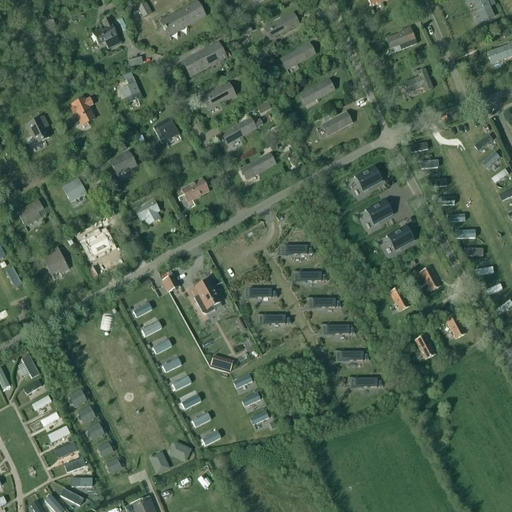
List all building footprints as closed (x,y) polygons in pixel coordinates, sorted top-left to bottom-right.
[(144,4),(142,0),(139,0),(134,3),(142,18),(152,13),(146,3),(144,4)] [(367,0),(371,8),(389,0),(367,0)] [(477,10),(488,5),(485,0),(466,0),(465,0),(467,5),(473,2),(477,10)] [(196,3),(160,23),(168,38),(204,18),(196,3)] [(488,5),(477,10),(480,18),(474,21),(476,26),(493,18),(488,5)] [(264,30),(269,40),(298,25),(292,15),(264,30)] [(120,43),(117,38),(118,37),(109,19),(101,23),(104,28),(92,35),(98,47),(104,43),(108,50),(120,43)] [(252,33),(249,27),(242,31),(245,37),(252,33)] [(398,33),(399,35),(386,40),(392,55),(409,48),(405,38),(413,35),(410,29),(398,33)] [(511,44),(511,43),(507,44),(508,47),(487,54),(491,65),(511,57),(511,58),(511,44)] [(182,64),(190,78),(225,59),(217,45),(182,64)] [(314,56),(309,46),(280,61),(286,71),(314,56)] [(140,58),(127,62),(129,68),(142,64),(140,58)] [(416,73),(418,79),(403,85),(406,94),(422,88),(423,93),(433,90),(425,70),(416,73)] [(126,105),(141,99),(135,85),(131,74),(122,78),(124,83),(126,82),(128,87),(120,90),(126,105)] [(305,107),(333,92),(328,82),(300,97),(305,107)] [(281,83),(274,87),(278,92),(284,89),(281,83)] [(228,85),(202,99),(208,112),(234,97),(228,85)] [(285,91),(279,95),(282,100),(288,97),(285,91)] [(81,126),(94,120),(88,108),(92,106),(89,100),(85,102),(82,97),(75,100),(77,104),(72,107),(72,108),(70,109),(73,116),(76,115),(81,126)] [(266,105),(259,108),(262,114),(269,111),(270,110),(267,105),(266,105)] [(322,127),(327,137),(351,124),(345,114),(322,127)] [(36,145),(49,139),(43,127),(47,125),(43,118),(27,126),(36,145)] [(170,120),(156,127),(164,143),(179,136),(170,120)] [(252,125),(249,120),(221,136),(227,146),(255,130),(262,125),(259,121),(252,125)] [(492,142),(488,137),(475,148),(480,153),(492,142)] [(426,143),(409,146),(410,154),(427,151),(426,143)] [(275,145),(269,147),(272,153),(277,150),(275,145)] [(500,158),(495,152),(482,163),(487,169),(500,158)] [(117,178),(136,167),(128,153),(109,164),(117,178)] [(269,156),(241,171),(246,181),(274,166),(269,156)] [(439,162),(419,164),(419,172),(439,171),(439,162)] [(374,166),(355,177),(355,178),(356,177),(361,187),(366,184),(369,189),(381,182),(373,168),(375,167),(374,166)] [(510,177),(506,170),(491,180),(495,186),(510,177)] [(446,179),(426,181),(426,189),(446,188),(446,179)] [(70,203),(86,195),(78,180),(62,189),(70,203)] [(208,193),(201,180),(180,191),(187,204),(208,193)] [(511,198),(511,190),(499,197),(502,203),(511,198)] [(457,199),(436,200),(437,208),(456,207),(457,199)] [(385,200),(366,211),(367,211),(372,221),(377,218),(380,223),(392,216),(384,202),(386,201),(385,200)] [(134,211),(140,222),(144,220),(148,226),(159,221),(156,214),(158,212),(152,201),(134,211)] [(32,205),(17,213),(24,228),(40,219),(32,205)] [(276,216),(279,223),(295,216),(292,209),(276,216)] [(465,216),(445,217),(445,225),(465,224),(465,216)] [(288,241),(306,233),(302,225),(284,234),(288,241)] [(406,226),(387,237),(387,238),(388,237),(393,247),(398,244),(401,249),(413,242),(405,228),(407,227),(406,226)] [(475,232),(455,233),(455,241),(475,240),(475,232)] [(87,245),(85,246),(92,259),(110,249),(103,236),(95,240),(93,238),(85,242),(87,245)] [(254,247),(258,255),(274,247),(270,240),(254,247)] [(284,256),(306,256),(306,247),(284,247),(284,256)] [(59,253),(57,249),(51,252),(53,256),(43,261),(51,276),(58,272),(60,275),(68,271),(59,253)] [(484,250),(464,251),(464,259),(484,258),(484,250)] [(278,259),(265,266),(268,273),(282,266),(278,259)] [(440,288),(429,268),(419,274),(430,293),(440,288)] [(492,270),(474,271),(474,278),(492,277),(492,270)] [(13,289),(20,286),(11,271),(5,274),(13,289)] [(275,289),(292,281),(288,274),(272,283),(275,289)] [(298,283),(320,283),(320,274),(298,274),(298,283)] [(162,282),(168,294),(179,288),(173,276),(162,282)] [(158,282),(143,290),(146,295),(162,287),(158,282)] [(199,296),(198,296),(193,299),(202,314),(206,315),(215,310),(213,307),(221,303),(216,295),(220,292),(217,286),(211,289),(207,282),(195,289),(199,296)] [(502,292),(499,286),(482,293),(485,299),(502,292)] [(409,308),(399,288),(389,294),(399,313),(409,308)] [(248,299),(270,299),(270,290),(248,290),(248,299)] [(285,303),(287,309),(297,305),(295,300),(285,303)] [(311,309),(333,309),(333,300),(311,300),(311,309)] [(511,308),(511,306),(508,302),(496,312),(499,317),(511,308)] [(136,320),(152,311),(148,304),(133,313),(136,320)] [(437,312),(433,315),(436,321),(441,318),(437,312)] [(455,340),(465,335),(455,316),(445,321),(455,340)] [(262,325),(284,325),(284,317),(261,317),(262,325)] [(240,319),(235,322),(241,333),(246,330),(240,319)] [(145,339),(161,331),(157,324),(141,332),(145,339)] [(325,336),(347,335),(347,327),(325,327),(325,336)] [(297,334),(271,341),(276,357),(302,349),(297,334)] [(216,354),(222,350),(215,335),(208,338),(216,354)] [(407,336),(401,338),(403,344),(409,341),(407,336)] [(425,361),(435,356),(425,336),(415,342),(425,361)] [(156,357),(172,349),(168,341),(152,350),(156,357)] [(199,362),(206,360),(199,343),(193,346),(199,362)] [(184,352),(177,355),(185,372),(192,369),(184,352)] [(339,362),(361,362),(361,353),(339,354),(339,362)] [(40,377),(29,357),(21,361),(32,381),(40,377)] [(213,357),(210,367),(229,372),(232,363),(213,357)] [(322,368),(332,363),(330,358),(319,363),(322,368)] [(166,375),(182,367),(178,359),(162,368),(166,375)] [(10,388),(1,370),(0,370),(0,386),(3,392),(10,388)] [(235,391),(252,383),(249,376),(232,384),(235,391)] [(175,393),(191,385),(188,378),(172,386),(175,393)] [(354,389),(376,389),(376,380),(354,380),(354,389)] [(42,389),(38,383),(23,391),(27,397),(42,389)] [(337,405),(355,397),(351,389),(333,397),(337,405)] [(243,409),(260,402),(257,395),(240,402),(243,409)] [(184,412),(200,403),(197,396),(181,405),(184,412)] [(51,404),(48,397),(31,407),(35,413),(51,404)] [(348,422),(364,414),(360,406),(344,414),(348,422)] [(82,418),(83,418),(84,422),(94,417),(91,409),(80,414),(82,418)] [(252,427),(268,420),(265,413),(248,420),(252,427)] [(59,420),(56,414),(40,423),(43,429),(59,420)] [(195,430),(211,422),(207,415),(191,423),(195,430)] [(66,429),(47,438),(52,446),(70,437),(66,429)] [(205,448),(221,440),(217,433),(201,441),(205,448)] [(168,457),(185,465),(192,451),(174,443),(168,457)] [(75,453),(72,446),(56,453),(59,459),(75,453)] [(162,453),(148,459),(155,476),(169,470),(162,453)] [(86,468),(83,460),(64,467),(67,475),(86,468)] [(93,490),(93,481),(71,481),(71,490),(93,490)] [(80,509),(84,502),(63,491),(60,498),(80,509)] [(52,511),(63,511),(50,497),(44,502),(52,511)] [(153,511),(149,499),(124,509),(125,511),(153,511)] [(42,511),(38,503),(30,507),(32,511),(42,511)]
